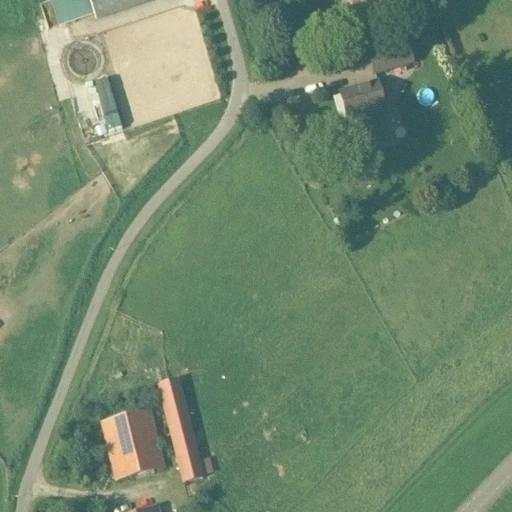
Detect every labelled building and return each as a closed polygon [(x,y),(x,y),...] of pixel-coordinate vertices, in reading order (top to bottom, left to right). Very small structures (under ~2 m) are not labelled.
[(49,0),(58,28),(95,15),(96,20),(157,0),(49,0)] [(382,48),(374,21),(355,27),(363,53),(382,48)] [(368,55),(374,78),(415,65),(409,44),(368,55)] [(96,112),(89,113),(93,137),(117,133),(109,81),(92,84),(96,112)] [(382,148),(373,115),(386,111),(378,83),(340,93),(348,122),(346,123),(356,155),(382,148)] [(180,381),(157,387),(183,486),(206,479),(180,381)] [(149,413),(102,425),(117,482),(164,470),(149,413)]
